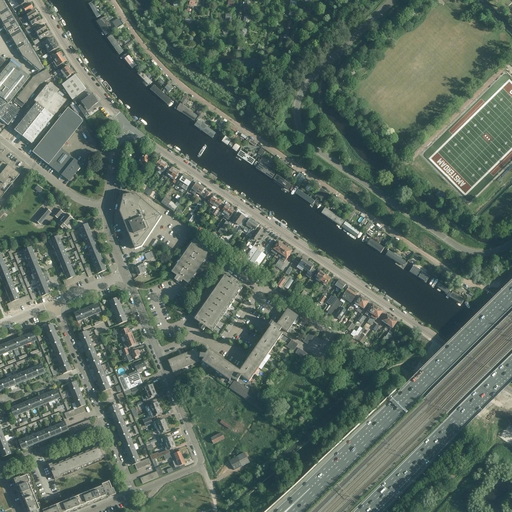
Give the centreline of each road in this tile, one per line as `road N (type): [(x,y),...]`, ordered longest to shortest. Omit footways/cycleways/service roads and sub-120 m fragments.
road 1 (tertiary): [(511,391),(129,126)]
road 2 (unknown): [(511,242),(484,253),(452,244),(314,147),(302,127),(300,105),(313,79),(395,0)]
road 3 (motorway): [(511,299),(313,492)]
road 4 (residential): [(252,135),(479,286)]
road 5 (track): [(231,511),(384,371),(442,342)]
road 6 (motorway): [(363,511),(511,364)]
road 7 (residential): [(252,135),(173,78),(112,0)]
road 8 (tertiary): [(129,126),(38,0)]
road 9 (residential): [(104,423),(54,304)]
road 10 (residential): [(107,205),(70,192),(0,137)]
road 11 (residential): [(201,466),(157,352)]
